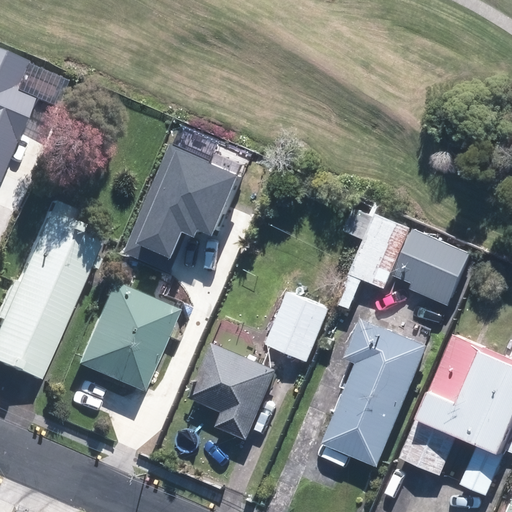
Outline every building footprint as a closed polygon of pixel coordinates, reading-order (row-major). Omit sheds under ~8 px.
[(0,58),(0,154),(12,159),(45,76),(0,58)] [(169,143),(124,252),(164,268),(180,229),(195,235),(198,228),(211,234),(237,172),(169,143)] [(89,209),(56,196),(0,330),(0,358),(47,378),(108,231),(84,221),(89,209)] [(409,229),(375,215),(349,276),(383,290),(409,229)] [(468,253),(412,229),(392,275),(448,299),(468,253)] [(182,303),(116,277),(82,363),(147,389),(182,303)] [(332,308),(290,290),(268,342),(309,360),(332,308)] [(439,343),(371,314),(355,352),(367,357),(331,442),(387,466),(439,343)] [(279,371),(213,342),(189,398),(222,412),(214,429),(247,443),(279,371)] [(511,443),(511,353),(489,344),(466,401),(429,385),(399,457),(441,474),(457,438),(478,446),(462,485),(490,496),(511,443)]
